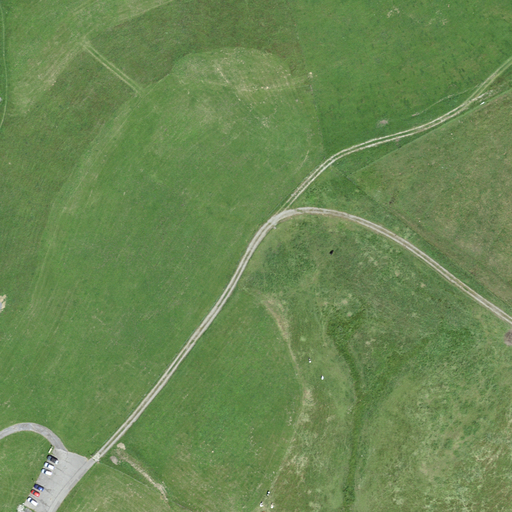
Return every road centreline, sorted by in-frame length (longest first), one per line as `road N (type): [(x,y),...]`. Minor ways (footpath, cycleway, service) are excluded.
road 1 (track): [(62,495),(140,413),(278,219)]
road 2 (track): [(278,219),(301,210),(361,221),(511,321)]
